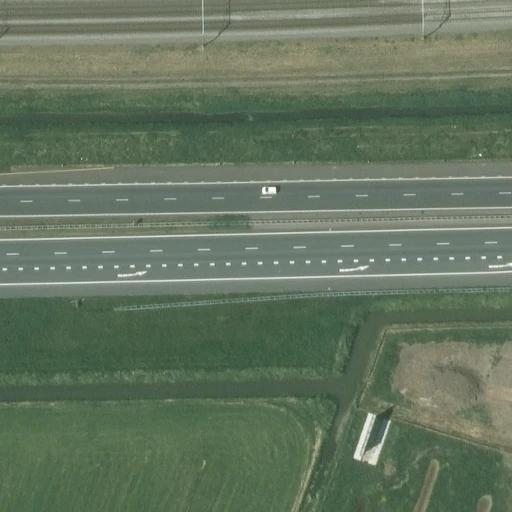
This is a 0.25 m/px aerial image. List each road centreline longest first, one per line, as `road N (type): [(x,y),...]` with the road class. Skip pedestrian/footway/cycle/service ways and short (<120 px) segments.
road 1 (motorway): [(511,193),(0,204)]
road 2 (motorway): [(0,253),(511,242)]
road 3 (track): [(511,76),(0,86)]
